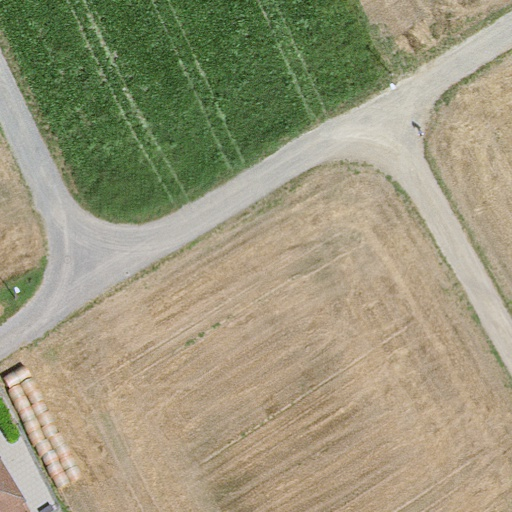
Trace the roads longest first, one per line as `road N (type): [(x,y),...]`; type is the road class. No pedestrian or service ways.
road 1 (track): [(86,286),(381,117)]
road 2 (track): [(381,117),(511,350)]
road 3 (track): [(0,89),(86,286)]
road 4 (track): [(381,117),(511,43)]
